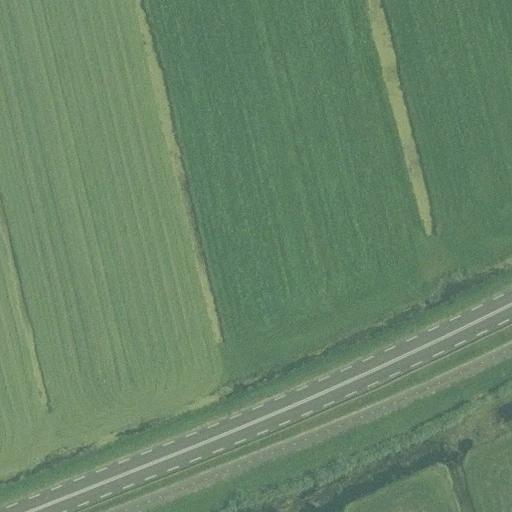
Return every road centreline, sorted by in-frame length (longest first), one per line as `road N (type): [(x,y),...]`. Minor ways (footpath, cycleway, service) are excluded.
road 1 (primary): [(34,511),(511,305)]
road 2 (unclassified): [(131,511),(511,351)]
